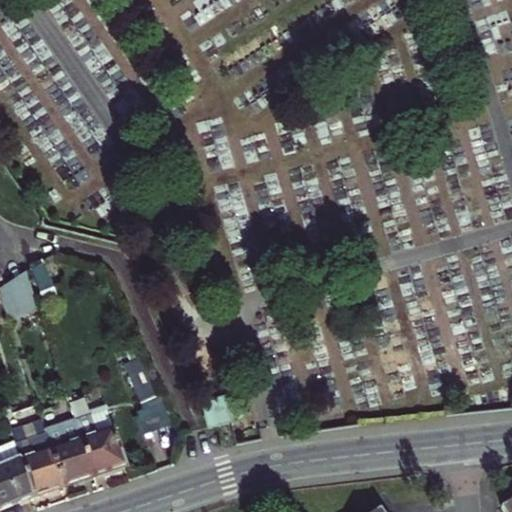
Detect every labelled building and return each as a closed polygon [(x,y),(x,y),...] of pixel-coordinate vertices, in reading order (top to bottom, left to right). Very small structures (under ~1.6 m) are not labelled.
[(1,262),(0,263),(0,280),(10,274),(1,262)] [(7,284),(15,309),(46,300),(36,267),(7,284)] [(133,368),(143,397),(161,391),(151,362),(133,368)] [(83,415),(97,470),(127,460),(112,405),(98,410),(93,391),(77,396),(79,401),(83,415)] [(172,422),(161,391),(143,397),(134,401),(145,432),(172,422)] [(230,397),(206,399),(209,422),(233,419),(230,397)] [(52,424),(67,480),(97,470),(83,415),(79,401),(48,411),(52,424)] [(36,491),(67,480),(52,424),(33,430),(27,413),(25,414),(20,415),(16,416),(22,436),(24,441),(36,491)] [(22,436),(0,443),(0,504),(36,491),(24,441),(22,436)] [(511,511),(511,494),(501,501),(506,511),(511,511)]
